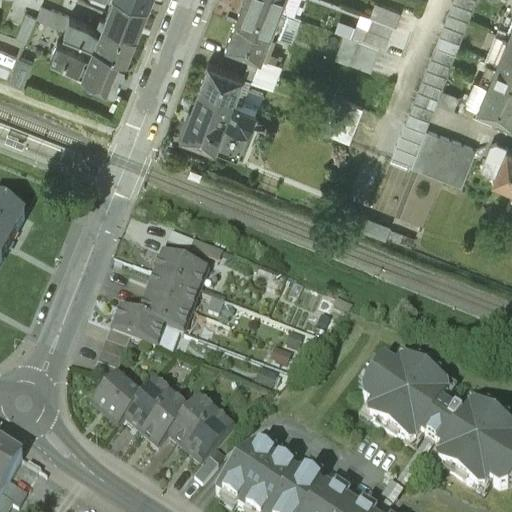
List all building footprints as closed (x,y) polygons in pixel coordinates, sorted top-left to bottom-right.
[(147,1),(144,0),(108,0),(111,1),(105,14),(137,26),(147,1)] [(278,12),(246,0),(243,0),(235,24),(269,36),(278,12)] [(283,0),(246,0),(278,12),(283,0)] [(453,0),(404,125),(425,133),(476,0),(453,0)] [(86,7),(70,1),(66,11),(82,17),(86,7)] [(400,13),(376,5),(371,19),(395,27),(400,13)] [(68,18),(41,7),(36,21),(61,31),(62,31),(68,18)] [(137,26),(105,14),(104,18),(100,17),(96,25),(100,27),(98,33),(86,25),(68,18),(62,31),(76,37),(93,44),(125,57),(137,26)] [(36,21),(24,16),(15,40),(25,45),(36,21)] [(394,28),(372,19),(367,31),(356,27),(352,38),(386,51),(394,28)] [(269,36),(235,24),(226,46),(257,58),(260,59),(260,58),(269,36)] [(62,31),(61,31),(59,38),(65,41),(65,40),(73,43),(76,37),(62,31)] [(511,41),(506,39),(499,36),(493,50),(500,53),(496,62),(511,69),(511,41)] [(380,53),(358,45),(359,42),(344,37),(339,51),(353,56),(350,67),(372,75),(380,53)] [(125,57),(93,44),(88,58),(84,56),(84,55),(56,43),(50,56),(77,69),(76,70),(113,87),(125,57)] [(19,83),(25,59),(12,56),(7,80),(19,83)] [(281,66),(260,58),(260,59),(257,58),(253,69),(254,69),(277,78),(281,66)] [(511,69),(496,62),(486,86),(511,96),(511,69)] [(242,77),(208,64),(199,87),(234,100),(239,86),(242,77)] [(277,78),(254,69),(250,81),(272,89),(277,78)] [(511,96),(486,86),(475,81),(466,103),(477,108),(476,109),(477,109),(475,115),(491,122),(494,116),(510,123),(511,118),(511,96)] [(261,94),(239,86),(234,100),(255,108),(261,94)] [(234,100),(199,87),(191,109),(247,130),(255,108),(234,100)] [(338,101),(325,135),(350,145),(363,111),(338,101)] [(247,130),(191,109),(180,137),(236,159),(247,131),(247,130)] [(438,136),(424,173),(436,178),(450,141),(438,136)] [(450,141),(436,178),(448,183),(462,145),(450,141)] [(490,145),(484,159),(499,166),(506,147),(495,143),(490,145)] [(462,145),(448,183),(461,188),(475,150),(462,145)] [(511,149),(506,147),(499,166),(492,181),(511,189),(511,149)] [(0,208),(0,266),(6,256),(7,256),(13,245),(12,244),(24,222),(0,208)] [(193,243),(172,235),(167,246),(189,254),(193,243)] [(207,275),(162,257),(154,279),(199,296),(207,275)] [(199,296),(154,279),(146,299),(191,317),(199,296)] [(191,317),(146,299),(139,319),(138,320),(165,330),(165,331),(183,338),(191,317)] [(165,330),(138,320),(139,319),(121,312),(112,334),(130,341),(157,351),(165,331),(165,330)] [(112,334),(109,333),(105,344),(126,352),(130,341),(112,334)] [(126,352),(105,344),(101,354),(122,362),(126,352)] [(122,362),(101,354),(97,365),(118,373),(122,362)] [(511,430),(476,407),(467,409),(461,419),(440,405),(447,395),(445,387),(406,362),(398,364),(394,370),(382,362),(362,393),(364,402),(370,407),(367,412),(369,420),(407,445),(415,443),(420,437),(425,440),(433,446),(440,450),(436,457),(438,465),(476,490),(484,488),(488,483),(498,489),(507,487),(511,479),(511,445),(511,446),(511,445),(511,430)] [(118,373),(97,365),(93,376),(112,383),(116,378),(118,373)] [(141,400),(116,378),(112,383),(93,405),(119,428),(125,421),(124,421),(142,400),(141,400)] [(155,384),(141,400),(142,400),(124,421),(125,421),(141,435),(172,399),(155,384)] [(172,399),(141,435),(158,450),(168,438),(168,437),(189,413),(188,413),(172,399)] [(189,413),(168,437),(168,438),(185,452),(215,416),(198,401),(188,413),(189,413)] [(215,416),(185,452),(202,467),(209,459),(233,431),(215,416)] [(387,495),(375,511),(386,511),(395,500),(433,446),(425,440),(387,495)] [(1,445),(0,447),(0,499),(22,464),(1,445)] [(354,511),(254,448),(215,494),(243,511),(354,511)] [(202,467),(193,477),(202,485),(218,466),(209,459),(202,467)] [(38,474),(22,464),(0,499),(0,511),(7,511),(13,503),(18,506),(38,474)]
